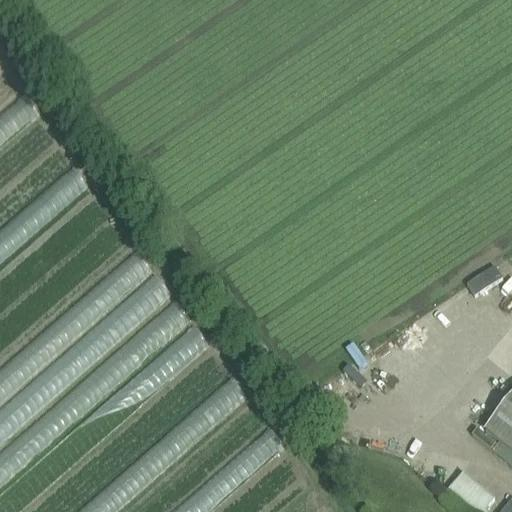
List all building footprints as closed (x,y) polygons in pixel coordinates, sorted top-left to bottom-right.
[(347,317),(363,343),(382,332),(367,306),(347,317)] [(327,387),(359,367),(338,332),(306,352),(327,387)] [(313,385),(321,380),(306,355),(298,360),(313,385)] [(511,398),(485,433),(511,454),(511,398)] [(462,476),(449,492),(472,511),(485,511),(494,501),(462,476)]
